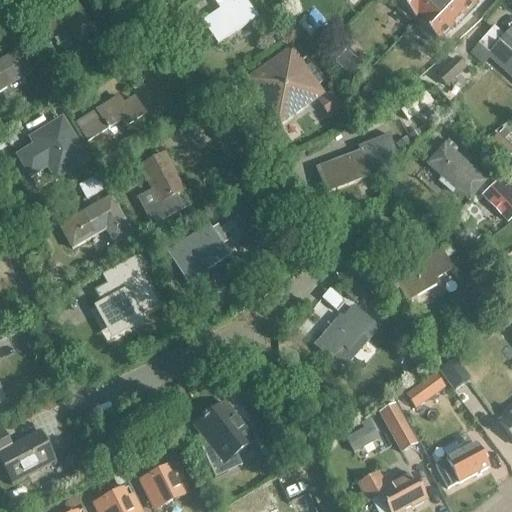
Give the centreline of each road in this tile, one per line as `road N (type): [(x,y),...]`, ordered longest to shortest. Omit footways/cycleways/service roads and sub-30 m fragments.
road 1 (residential): [(132,0),(315,258),(317,282),(246,330)]
road 2 (residential): [(246,330),(84,404),(0,247)]
road 3 (residential): [(246,330),(329,511)]
